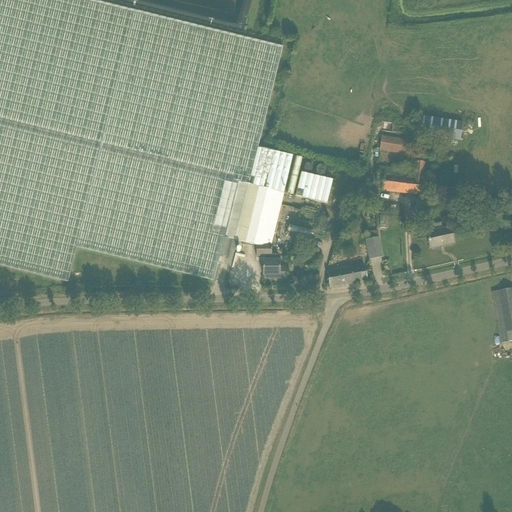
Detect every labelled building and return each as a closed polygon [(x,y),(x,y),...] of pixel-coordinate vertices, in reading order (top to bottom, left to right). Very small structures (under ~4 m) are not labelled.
[(237,184),(283,195),(293,156),(260,148),(285,49),(88,0),(0,0),(0,267),(3,268),(68,284),(76,249),(212,283),(223,238),(237,184)] [(421,108),(420,117),(417,134),(459,141),(463,115),(421,108)] [(403,126),(392,125),(391,132),(402,133),(403,126)] [(406,156),(408,140),(383,137),(380,152),(406,156)] [(293,172),(298,173),(302,157),(296,156),(293,172)] [(381,191),(419,196),(424,163),(411,161),(410,164),(409,163),(408,167),(410,167),(416,168),(415,172),(378,167),(377,174),(384,175),(381,191)] [(295,196),(322,203),(324,197),(328,198),(333,181),(301,173),(295,196)] [(223,238),(237,241),(256,246),(256,257),(263,257),(263,261),(263,262),(261,262),(261,269),(263,269),(263,275),(270,275),(270,278),(284,278),(284,268),(279,268),(279,261),(277,261),(277,255),(271,255),(271,246),(283,195),(237,184),(223,238)] [(450,228),(441,230),(426,233),(430,249),(454,244),(450,228)] [(379,239),(364,242),(368,261),(383,259),(379,239)] [(327,272),(330,288),(367,281),(364,265),(327,272)] [(511,288),(500,291),(509,342),(511,341),(511,288)]
